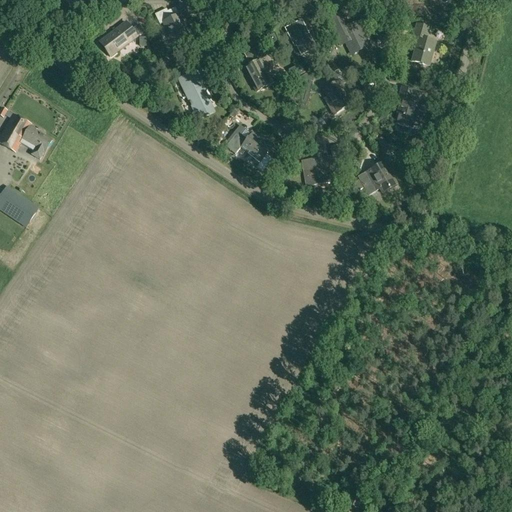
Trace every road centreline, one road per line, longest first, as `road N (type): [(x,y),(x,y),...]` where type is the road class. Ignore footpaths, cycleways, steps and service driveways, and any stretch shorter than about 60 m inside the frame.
road 1 (unclassified): [(418,239),(260,196),(52,55)]
road 2 (residential): [(263,0),(230,30),(226,75),(233,93),(272,127),(317,142),(354,132),(382,93),(392,37),(369,0)]
road 3 (track): [(486,254),(389,502)]
road 4 (unclassified): [(418,239),(481,0)]
road 5 (residential): [(52,55),(88,18),(113,6),(263,0)]
